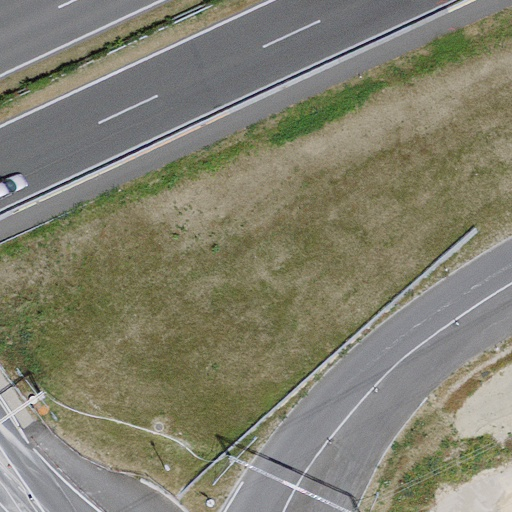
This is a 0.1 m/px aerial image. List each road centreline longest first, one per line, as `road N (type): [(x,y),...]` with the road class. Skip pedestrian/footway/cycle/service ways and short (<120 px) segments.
road 1 (motorway): [(0,169),(367,0)]
road 2 (motorway): [(292,462),(360,386),(423,334),(511,280)]
